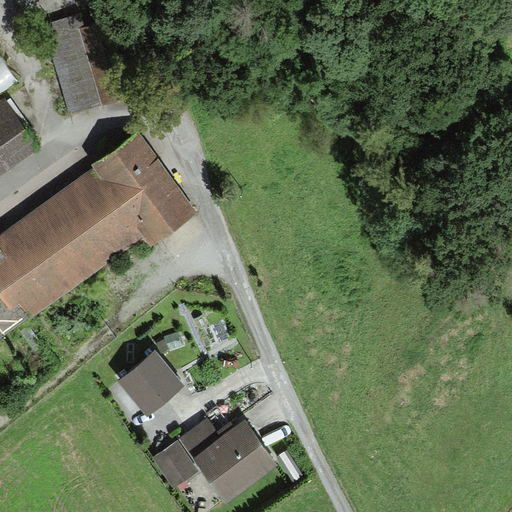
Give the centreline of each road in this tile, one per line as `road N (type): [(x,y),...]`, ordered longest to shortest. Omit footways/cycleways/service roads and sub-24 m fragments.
road 1 (track): [(225,252),(182,270),(0,424)]
road 2 (track): [(0,198),(69,148),(134,116),(170,113)]
road 3 (track): [(69,148),(6,0)]
